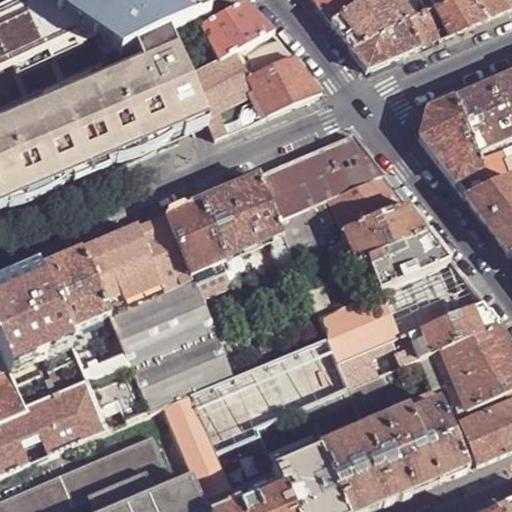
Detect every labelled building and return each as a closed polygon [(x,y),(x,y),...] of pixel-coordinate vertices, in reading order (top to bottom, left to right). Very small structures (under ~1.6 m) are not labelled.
[(26,0),(0,12),(0,66),(11,62),(77,32),(79,37),(84,34),(122,60),(136,54),(170,35),(211,14),(190,0),(26,0)] [(311,0),(319,11),(332,26),(367,0),(311,0)] [(409,24),(415,20),(398,0),(367,0),(332,26),(353,54),(409,24)] [(428,13),(435,9),(437,9),(431,0),(424,4),(428,13)] [(431,0),(437,9),(453,0),(431,0)] [(469,29),(488,21),(471,0),(453,0),(437,9),(435,9),(450,38),(469,29)] [(471,0),(488,21),(511,10),(511,9),(504,0),(471,0)] [(172,43),(188,78),(219,65),(236,58),(278,39),(246,8),(218,21),(206,27),(201,29),(211,51),(194,59),(184,36),(172,41),(172,43)] [(421,50),(439,42),(428,13),(415,20),(409,24),(421,50)] [(353,54),(367,74),(421,50),(409,24),(353,54)] [(77,32),(11,62),(17,74),(82,44),(79,37),(77,32)] [(0,202),(4,201),(6,205),(60,182),(58,178),(111,156),(113,160),(168,137),(165,133),(203,117),(188,78),(172,43),(172,41),(170,35),(136,54),(141,68),(0,127),(0,202)] [(294,60),(278,39),(236,58),(248,82),(294,60)] [(219,65),(188,78),(203,117),(206,123),(228,111),(254,99),(246,83),(248,82),(236,58),(219,65)] [(294,60),(248,82),(246,83),(254,99),(266,122),(321,97),(294,60)] [(511,74),(494,83),(454,100),(477,156),(511,141),(511,74)] [(228,111),(239,134),(266,122),(254,99),(228,111)] [(437,163),(456,188),(485,175),(479,161),(477,156),(454,100),(428,112),(421,142),(437,163)] [(208,129),(214,144),(239,134),(228,111),(206,123),(208,129)] [(0,202),(0,216),(208,129),(206,123),(203,117),(165,133),(168,137),(113,160),(111,156),(58,178),(60,182),(6,205),(4,201),(0,202)] [(257,180),(276,225),(311,211),(324,206),(328,204),(384,180),(377,171),(352,139),(316,155),(300,161),(257,180)] [(485,175),(492,190),(504,185),(492,156),(479,161),(485,175)] [(456,188),(466,201),(492,190),(485,175),(456,188)] [(179,254),(189,278),(220,264),(220,263),(237,256),(268,242),(281,237),(276,225),(257,180),(208,201),(164,219),(179,254)] [(328,204),(342,236),(407,210),(384,180),(328,204)] [(466,201),(509,257),(511,255),(511,181),(504,185),(492,190),(466,201)] [(324,206),(311,211),(322,236),(327,234),(325,229),(332,226),(324,206)] [(429,239),(407,210),(342,236),(346,244),(356,269),(366,264),(429,239)] [(311,211),(276,225),(281,237),(289,257),(296,254),(324,243),(322,236),(311,211)] [(179,254),(164,219),(80,255),(95,289),(179,254)] [(289,257),(281,237),(268,242),(271,250),(268,251),(276,267),(291,261),(289,257)] [(366,264),(380,295),(449,266),(429,239),(366,264)] [(356,269),(346,244),(320,255),(330,279),(356,269)] [(189,278),(179,254),(95,289),(109,322),(124,358),(129,371),(130,372),(215,336),(201,307),(189,278)] [(296,254),(289,257),(291,261),(294,268),(301,265),(296,254)] [(95,289),(80,255),(39,272),(63,327),(68,339),(109,322),(95,289)] [(241,264),(237,256),(220,263),(220,264),(230,286),(231,286),(240,282),(236,273),(240,270),(241,264)] [(189,278),(201,307),(233,293),(230,286),(220,264),(189,278)] [(481,306),(449,266),(380,295),(378,296),(398,341),(407,338),(481,306)] [(0,425),(0,479),(46,460),(150,417),(130,372),(129,371),(88,388),(83,376),(68,339),(63,327),(39,272),(0,288),(0,358),(8,378),(25,415),(0,425)] [(378,296),(369,299),(333,314),(317,321),(326,343),(336,367),(391,345),(398,341),(378,296)] [(500,331),(481,306),(407,338),(418,365),(419,364),(439,356),(500,331)] [(330,307),(313,314),(317,321),(333,314),(330,307)] [(511,394),(511,347),(500,331),(439,356),(452,385),(464,415),(504,398),(511,394)] [(162,412),(233,382),(215,336),(130,372),(150,417),(162,412)] [(407,338),(398,341),(391,345),(402,372),(418,365),(407,338)] [(192,485),(201,502),(221,493),(227,491),(213,458),(258,439),(255,432),(301,412),(347,393),(336,367),(326,343),(266,369),(233,382),(162,412),(192,485)] [(391,345),(336,367),(347,393),(348,394),(382,380),(391,376),(402,372),(391,345)] [(419,364),(432,394),(452,385),(439,356),(419,364)] [(0,381),(8,378),(0,358),(0,381)] [(83,376),(88,388),(129,371),(124,358),(83,376)] [(382,380),(385,386),(393,383),(391,376),(382,380)] [(8,378),(0,381),(0,425),(25,415),(8,378)] [(382,380),(348,394),(352,403),(386,388),(385,386),(382,380)] [(389,392),(397,412),(405,409),(396,389),(389,392)] [(348,394),(347,393),(301,412),(306,422),(352,403),(348,394)] [(508,407),(504,398),(464,415),(460,417),(464,426),(508,407)] [(438,407),(435,402),(407,414),(409,419),(438,407)] [(511,405),(508,407),(464,426),(458,428),(476,470),(511,455),(511,454),(511,405)] [(467,473),(445,423),(444,423),(438,407),(409,419),(437,486),(449,481),(454,479),(467,473)] [(407,414),(364,433),(395,505),(413,497),(437,486),(409,419),(407,414)] [(464,426),(460,417),(455,420),(458,428),(464,426)] [(377,511),(395,505),(364,433),(318,452),(344,511),(377,511)] [(204,511),(201,502),(192,485),(173,493),(151,442),(0,506),(0,511),(73,511),(85,508),(86,511),(204,511)] [(344,511),(318,452),(272,472),(275,478),(280,491),(289,511),(344,511)] [(252,503),(280,491),(275,478),(246,490),(252,503)] [(228,491),(227,491),(221,493),(224,501),(231,498),(228,491)] [(289,511),(280,491),(252,503),(231,511),(289,511)] [(204,511),(229,511),(224,501),(221,493),(201,502),(204,511)]
